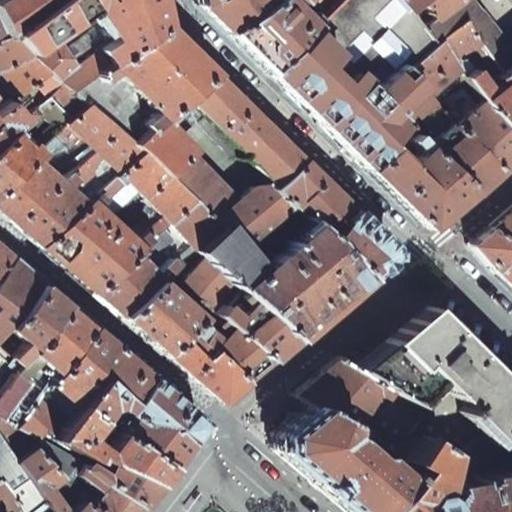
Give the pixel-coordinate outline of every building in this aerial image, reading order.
[(0,0),(0,25),(5,34),(51,0),(0,0)] [(51,0),(5,34),(26,54),(45,71),(62,86),(67,91),(159,23),(154,0),(51,0)] [(226,33),(273,0),(201,0),(196,3),(212,19),(226,33)] [(247,54),(266,72),(312,25),(295,8),(301,2),(318,19),(336,0),(273,0),(226,33),(247,54)] [(391,143),(403,136),(408,131),(403,126),(389,112),(417,86),(402,69),(431,44),(399,0),(336,0),(318,19),(312,25),(266,72),(318,124),(364,169),(387,146),(391,143)] [(497,72),(511,92),(511,50),(479,10),(477,11),(469,0),(399,0),(431,44),(434,40),(463,19),(497,72)] [(511,92),(497,72),(463,19),(434,40),(455,68),(479,99),(511,140),(511,92)] [(159,23),(67,91),(85,103),(123,136),(132,144),(210,73),(183,46),(159,23)] [(0,36),(0,70),(26,54),(5,34),(0,36)] [(417,86),(424,94),(455,68),(434,40),(431,44),(402,69),(417,86)] [(0,107),(7,101),(23,89),(45,71),(26,54),(0,70),(0,77),(7,86),(0,92),(0,107)] [(23,89),(37,108),(62,86),(45,71),(23,89)] [(195,123),(232,159),(240,151),(273,182),(287,169),(297,160),(250,113),(210,73),(132,144),(137,150),(190,200),(210,219),(232,199),(171,139),(200,112),(202,115),(195,123)] [(0,182),(34,151),(27,144),(23,147),(14,138),(39,115),(55,131),(63,124),(85,103),(67,91),(62,86),(37,108),(23,121),(0,142),(0,182)] [(469,191),(472,194),(489,181),(497,174),(443,115),(424,94),(417,86),(389,112),(403,126),(411,118),(414,121),(418,118),(435,136),(423,147),(469,191)] [(443,115),(497,174),(511,161),(511,140),(479,99),(474,103),(462,88),(443,103),(449,110),(443,115)] [(0,142),(23,121),(7,101),(0,107),(0,142)] [(0,216),(35,247),(137,150),(132,144),(123,136),(85,103),(63,124),(91,150),(55,180),(34,162),(42,154),(36,149),(34,151),(0,182),(0,216)] [(364,169),(423,227),(450,206),(469,191),(423,147),(408,131),(403,136),(416,150),(404,163),(398,158),(402,154),(391,143),(387,146),(364,169)] [(165,222),(190,200),(137,150),(35,247),(63,271),(88,292),(131,253),(159,227),(165,222)] [(320,181),(297,160),(287,169),(273,182),(271,183),(289,202),(310,223),(323,236),(347,207),(320,181)] [(191,248),(290,337),(328,305),(363,276),(341,256),(343,255),(323,236),(310,223),(277,251),(273,243),(299,220),(284,206),(289,202),(271,183),(216,225),(191,248)] [(216,225),(271,183),(248,186),(232,199),(210,219),(216,225)] [(186,243),(191,248),(216,225),(210,219),(190,200),(165,222),(186,243)] [(511,204),(508,208),(484,227),(511,250),(511,204)] [(358,219),(347,207),(323,236),(343,255),(341,256),(363,276),(386,257),(388,254),(388,249),(388,248),(358,219)] [(168,241),(153,255),(147,254),(139,260),(150,272),(166,257),(166,258),(178,249),(178,250),(186,243),(165,222),(159,227),(168,236),(168,241)] [(153,255),(168,241),(168,236),(159,227),(131,253),(139,260),(147,254),(153,255)] [(511,250),(484,227),(465,243),(489,270),(504,284),(511,290),(511,250)] [(290,337),(191,248),(175,262),(164,272),(182,287),(191,295),(207,308),(225,324),(265,358),(279,346),(290,337)] [(105,306),(116,316),(164,272),(175,262),(171,258),(168,260),(166,258),(166,257),(150,272),(139,260),(131,253),(88,292),(105,306)] [(7,257),(0,265),(0,385),(17,363),(8,356),(0,350),(0,329),(3,326),(37,283),(23,271),(7,257)] [(164,272),(116,316),(140,337),(159,353),(207,308),(191,295),(182,304),(173,296),(182,287),(164,272)] [(17,363),(62,305),(52,296),(37,283),(3,326),(19,339),(8,356),(17,363)] [(511,391),(503,382),(451,332),(423,304),(348,367),(422,413),(406,429),(414,434),(465,466),(470,462),(487,444),(491,439),(511,418),(511,391)] [(0,418),(12,426),(87,326),(73,314),(62,305),(17,363),(0,385),(0,418)] [(207,308),(159,353),(189,379),(214,400),(228,389),(241,378),(228,365),(205,346),(225,324),(207,308)] [(265,358),(225,324),(205,346),(228,365),(241,378),(256,365),(265,358)] [(87,326),(12,426),(24,433),(32,438),(44,443),(49,436),(73,404),(164,465),(193,428),(195,426),(195,421),(193,417),(144,376),(87,326)] [(348,367),(331,355),(311,371),(286,392),(302,402),(398,458),(414,434),(406,429),(422,413),(348,367)] [(398,458),(302,402),(269,431),(268,448),(342,511),(343,511),(365,511),(406,462),(398,458)] [(164,465),(73,404),(49,436),(88,459),(89,455),(103,462),(104,459),(152,482),(154,479),(158,473),(164,465)] [(0,443),(16,468),(48,511),(90,511),(74,499),(64,485),(57,477),(19,438),(24,433),(12,426),(0,418),(0,443)] [(493,470),(503,511),(511,511),(511,418),(491,439),(511,459),(511,467),(510,465),(509,466),(509,464),(499,466),(500,469),(493,470)] [(19,438),(57,477),(64,485),(76,468),(95,481),(134,504),(148,487),(152,482),(104,459),(103,462),(89,455),(88,459),(49,436),(44,443),(32,438),(24,433),(19,438)] [(406,462),(365,511),(503,511),(493,470),(468,475),(466,477),(464,478),(465,479),(439,484),(431,494),(427,491),(436,452),(457,470),(470,467),(470,462),(465,466),(414,434),(398,458),(406,462)] [(48,511),(16,468),(0,443),(0,484),(4,489),(17,511),(48,511)] [(470,467),(474,467),(488,453),(490,446),(487,444),(470,462),(470,467)] [(134,504),(95,481),(76,468),(64,485),(74,499),(90,511),(128,511),(131,508),(134,504)] [(0,511),(17,511),(4,489),(0,484),(0,511)]
